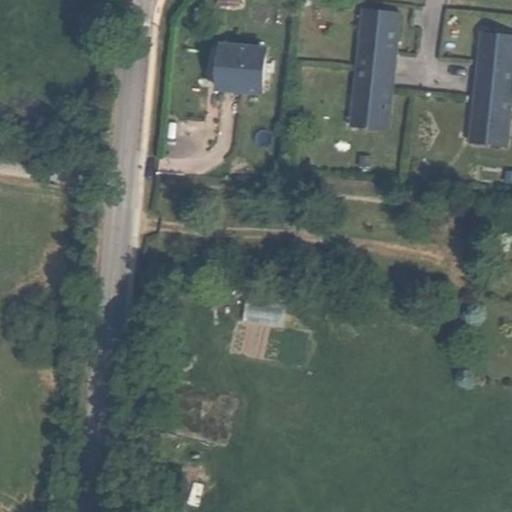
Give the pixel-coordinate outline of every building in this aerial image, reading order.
[(348,128),(385,133),(389,102),(382,101),(386,74),(393,75),(393,73),(386,72),(390,45),(397,46),(402,15),(365,10),(365,12),(372,13),(367,42),(361,41),(357,69),(353,97),(360,98),(356,128),(349,127),(348,128)] [(361,41),(367,42),(372,13),(365,12),(361,41)] [(469,144),(506,149),(511,100),(511,36),(484,32),(484,34),(491,35),(487,66),(480,65),(473,114),(480,115),(477,143),(469,142),(469,144)] [(491,35),(484,34),(480,65),(487,66),(491,35)] [(390,45),(386,72),(393,73),(396,59),(396,54),(397,46),(390,45)] [(266,54),(222,49),(221,64),(223,64),(220,91),(261,96),(266,54)] [(382,101),(389,102),(390,95),(391,90),(393,75),(386,74),(382,101)] [(353,97),(349,127),(356,128),(360,98),(353,97)] [(469,142),(477,143),(480,115),(473,114),(469,142)]
